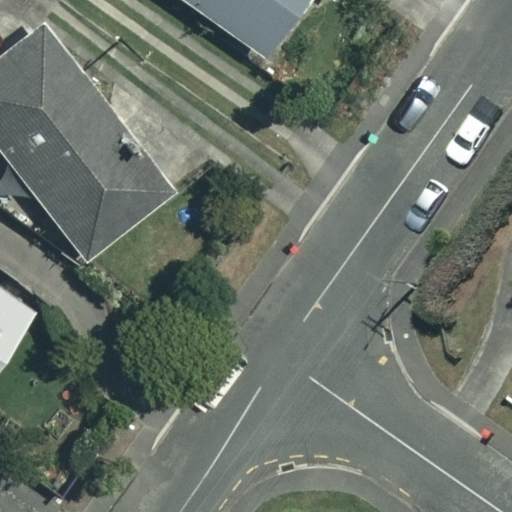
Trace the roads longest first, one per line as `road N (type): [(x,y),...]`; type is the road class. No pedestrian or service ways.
road 1 (residential): [(511,26),(277,357)]
road 2 (residential): [(499,511),(277,357)]
road 3 (residential): [(277,357),(179,511)]
